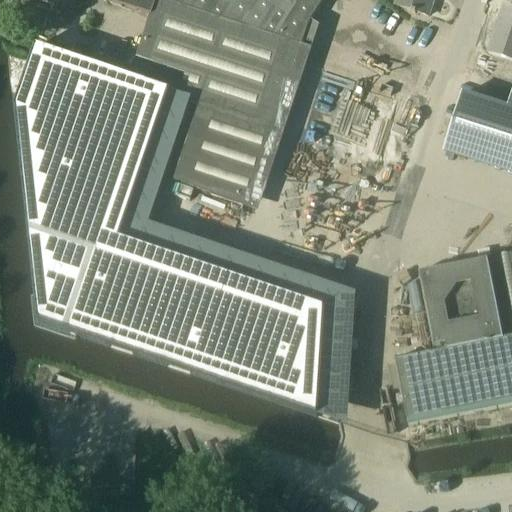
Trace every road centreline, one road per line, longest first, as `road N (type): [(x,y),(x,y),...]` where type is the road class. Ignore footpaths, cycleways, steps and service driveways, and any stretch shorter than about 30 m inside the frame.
road 1 (unclassified): [(90,393),(358,496),(371,432),(349,377),(479,0)]
road 2 (unknown): [(104,23),(43,179),(50,238),(66,255),(197,298),(236,281),(263,243)]
road 3 (unknown): [(448,88),(367,48),(322,42),(263,243)]
road 4 (unknown): [(263,243),(379,290)]
